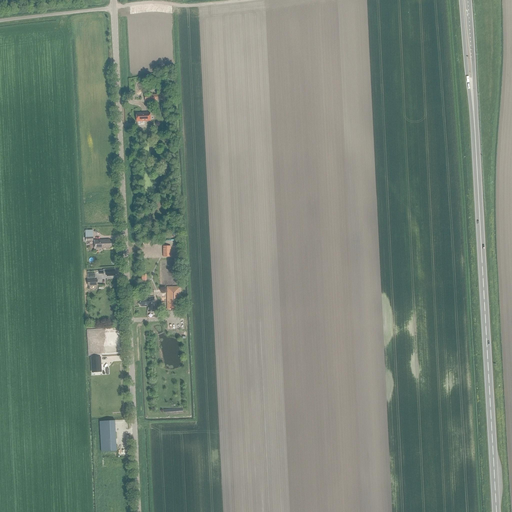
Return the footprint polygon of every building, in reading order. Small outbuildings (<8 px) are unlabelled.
[(150,113),(136,113),(137,122),(150,121),(150,113)] [(110,241),(110,240),(94,240),(95,249),(110,249),(110,247),(112,247),(111,241),(110,241)] [(180,310),(180,287),(167,287),(167,310),(180,310)] [(154,306),(154,297),(148,297),(148,298),(141,298),(141,299),(139,299),(139,305),(141,305),(141,307),(154,306)] [(119,351),(119,343),(116,343),(115,333),(108,333),(108,343),(105,343),(105,351),(119,351)] [(101,372),(100,357),(91,358),(92,372),(101,372)] [(100,422),(101,452),(117,451),(115,421),(100,422)]
